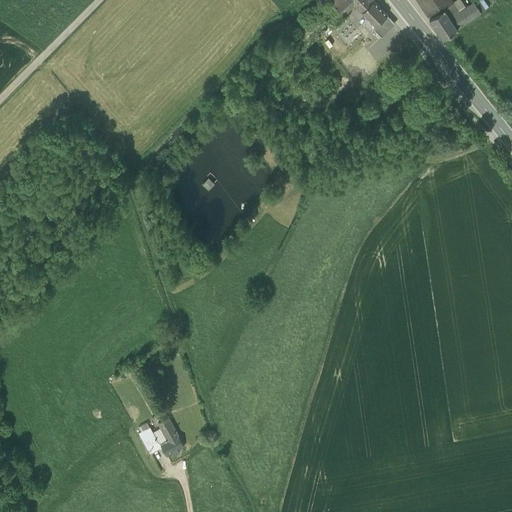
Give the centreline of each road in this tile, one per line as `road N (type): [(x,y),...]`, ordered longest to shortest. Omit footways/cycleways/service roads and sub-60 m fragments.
road 1 (track): [(502,130),(453,161),(315,193)]
road 2 (secondary): [(511,142),(397,0)]
road 3 (track): [(161,477),(128,430),(38,511)]
road 4 (unclassified): [(94,0),(0,97)]
